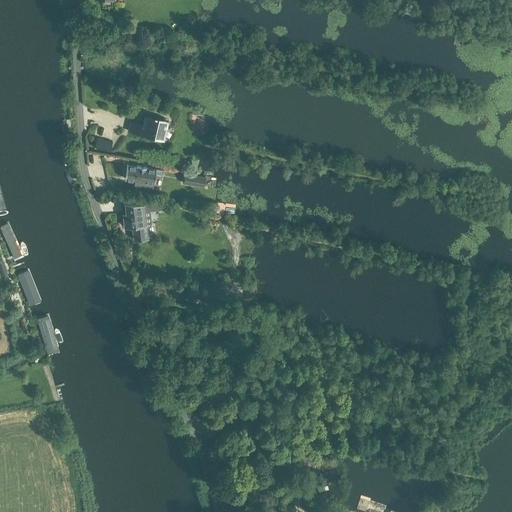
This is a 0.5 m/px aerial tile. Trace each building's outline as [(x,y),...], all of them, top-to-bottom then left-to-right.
[(52,9),(55,61),(69,60),(67,8),(52,9)] [(85,76),(84,76),(83,76),(83,74),(83,72),(84,72),(85,72),(86,71),(86,70),(85,69),(84,69),(83,69),(83,67),(83,65),(84,65),(85,65),(85,63),(84,63),(84,64),(83,64),(83,63),(78,63),(76,63),(76,64),(73,64),(73,63),(72,63),(72,64),(72,65),(73,65),(75,65),(76,65),(76,67),(76,69),(75,69),(73,69),(72,69),(71,69),(71,70),(71,71),(71,72),(72,72),(73,72),(73,71),(73,72),(75,72),(76,72),(76,76),(75,76),(73,76),(72,76),(72,78),(73,78),(73,77),(76,77),(76,78),(78,79),(83,78),(83,77),(84,77),(84,78),(85,78),(85,76)] [(129,131),(164,139),(169,119),(145,114),(143,123),(131,120),(129,131)] [(113,141),(97,137),(95,147),(110,151),(113,141)] [(128,164),(127,164),(125,178),(126,179),(126,178),(154,182),(154,183),(155,183),(157,168),(156,168),(147,167),(147,166),(137,165),(137,166),(128,164)] [(0,173),(0,215),(10,213),(0,173)] [(205,177),(186,173),(184,183),(204,186),(205,177)] [(152,206),(125,203),(126,213),(123,213),(124,226),(132,225),(133,235),(147,233),(146,225),(152,224),(150,212),(164,210),(163,199),(151,201),(152,206)] [(12,216),(0,220),(0,227),(14,268),(28,263),(12,216)] [(268,224),(261,223),(260,229),(268,231),(269,228),(267,227),(268,224)] [(325,241),(327,232),(315,229),(314,238),(325,241)] [(31,267),(15,273),(29,310),(45,304),(31,267)] [(232,303),(220,301),(218,313),(230,315),(232,303)] [(49,310),(31,316),(45,362),(63,357),(49,310)]
